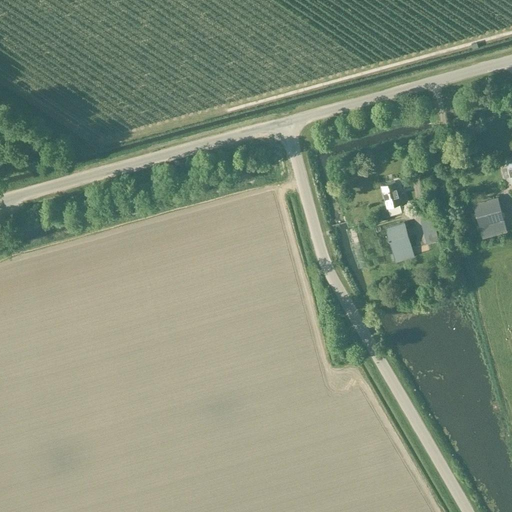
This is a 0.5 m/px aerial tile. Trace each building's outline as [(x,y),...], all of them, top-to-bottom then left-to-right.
[(508,166),(502,168),(504,178),(510,176),(511,182),(511,159),(506,161),(508,166)] [(381,185),(387,207),(405,201),(403,193),(398,194),(394,181),(381,185)] [(479,226),(504,219),(498,197),(473,203),(479,226)] [(392,250),(411,245),(404,222),(386,228),(392,250)] [(392,250),(395,262),(415,257),(411,245),(392,250)]
